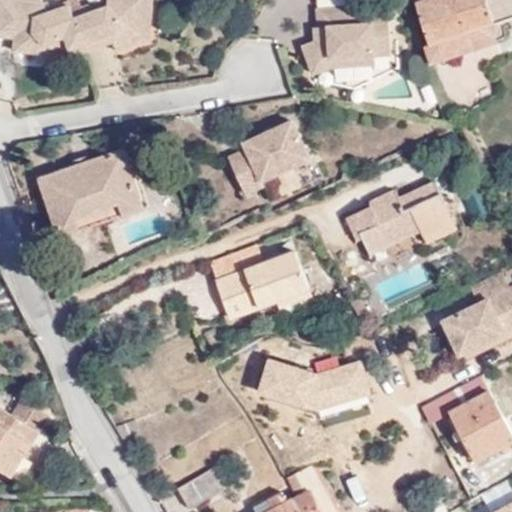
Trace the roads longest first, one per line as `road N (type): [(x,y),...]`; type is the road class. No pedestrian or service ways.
road 1 (unknown): [(46,327),(383,185)]
road 2 (residential): [(136,511),(70,389),(0,204)]
road 3 (unknown): [(408,393),(357,403),(338,427),(354,511)]
